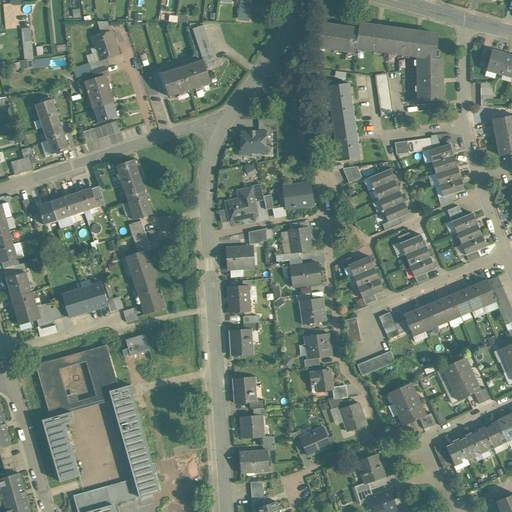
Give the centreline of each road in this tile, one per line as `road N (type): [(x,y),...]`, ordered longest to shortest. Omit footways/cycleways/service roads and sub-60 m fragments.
road 1 (residential): [(226,511),(206,192),(227,115)]
road 2 (residential): [(437,471),(397,481),(367,394),(344,368),(325,178)]
road 3 (residential): [(0,188),(227,115)]
road 4 (residential): [(505,251),(363,312),(375,341)]
road 5 (residential): [(227,115),(276,48),(298,0)]
road 6 (residential): [(11,381),(50,511)]
road 7 (residential): [(467,123),(387,134),(373,82)]
road 8 (residential): [(511,397),(423,439),(437,471)]
